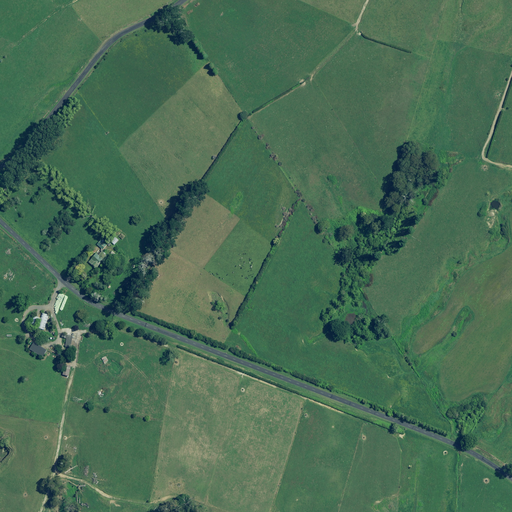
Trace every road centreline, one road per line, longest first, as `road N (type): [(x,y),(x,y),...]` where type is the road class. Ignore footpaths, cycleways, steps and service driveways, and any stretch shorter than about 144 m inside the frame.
road 1 (unclassified): [(0,221),(93,303),(443,439),(511,479)]
road 2 (unclassified): [(0,166),(109,43),(183,0)]
